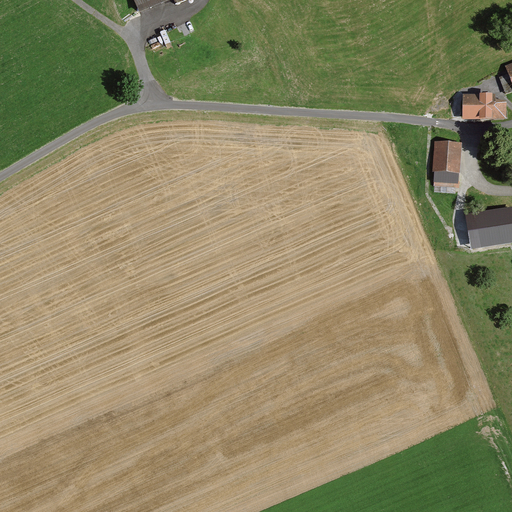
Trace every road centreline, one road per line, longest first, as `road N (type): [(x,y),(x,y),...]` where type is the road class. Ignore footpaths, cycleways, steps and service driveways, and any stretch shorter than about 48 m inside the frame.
road 1 (unclassified): [(511,125),(148,104),(79,129),(0,174)]
road 2 (track): [(148,104),(134,37),(141,26),(200,0)]
